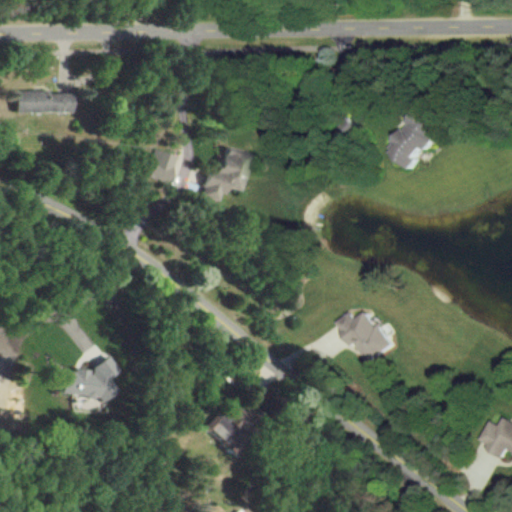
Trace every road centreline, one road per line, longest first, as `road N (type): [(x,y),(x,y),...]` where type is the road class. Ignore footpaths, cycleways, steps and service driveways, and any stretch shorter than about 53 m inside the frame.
road 1 (residential): [(467,511),(135,251),(0,180)]
road 2 (residential): [(0,31),(511,24)]
